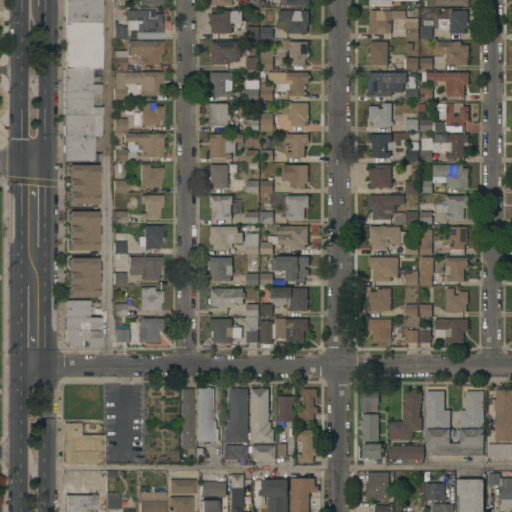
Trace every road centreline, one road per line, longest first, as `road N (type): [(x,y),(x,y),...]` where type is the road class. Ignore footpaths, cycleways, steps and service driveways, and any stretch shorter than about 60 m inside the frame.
road 1 (residential): [(340,511),(340,0)]
road 2 (residential): [(511,365),(47,365)]
road 3 (residential): [(187,365),(185,0)]
road 4 (residential): [(492,365),(493,0)]
road 5 (secondary): [(21,0),(21,161)]
road 6 (secondary): [(47,511),(47,365)]
road 7 (secondary): [(43,161),(48,27)]
